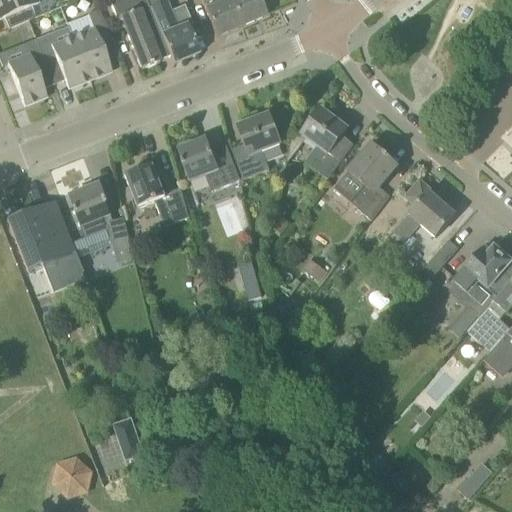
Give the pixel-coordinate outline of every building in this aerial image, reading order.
[(50,0),(0,0),(0,16),(2,16),(4,21),(9,31),(35,20),(50,13),(52,3),(50,0)] [(129,0),(113,7),(111,4),(110,4),(117,23),(122,21),(141,71),(159,64),(159,63),(169,58),(170,58),(144,0),(129,0)] [(144,0),(170,58),(174,67),(198,57),(199,56),(198,53),(187,29),(192,27),(184,8),(172,14),(171,14),(167,5),(164,0),(144,0)] [(216,39),(241,28),(230,1),(229,0),(200,0),(206,12),(205,12),(216,39)] [(258,0),(233,0),(230,1),(241,28),(266,18),(258,0)] [(94,31),(72,39),(89,81),(105,75),(103,68),(108,66),(99,43),(110,38),(105,26),(99,11),(89,15),(88,16),(88,17),(94,31)] [(53,56),(43,60),(53,87),(64,83),(69,81),(72,88),(89,81),(72,39),(50,48),(53,56)] [(29,56),(7,66),(23,107),(41,100),(38,93),(43,91),(53,87),(43,60),(32,64),(29,56)] [(328,182),(354,147),(352,148),(341,140),(348,131),(322,112),(303,137),(319,149),(306,165),(328,182)] [(281,148),(269,117),(239,128),(247,148),(232,153),(243,183),(270,173),(263,154),(281,148)] [(241,183),(227,148),(226,149),(227,149),(212,155),(207,141),(179,152),(183,163),(182,164),(190,184),(206,178),(212,194),(241,183)] [(373,147),(347,177),(337,188),(352,203),(351,204),(371,222),(391,200),(379,189),(398,167),(386,157),(385,158),(373,147)] [(132,175),(126,178),(127,181),(138,211),(156,204),(165,229),(166,230),(190,221),(181,194),(167,200),(165,196),(154,167),(132,175)] [(436,240),(456,217),(430,195),(433,193),(420,182),(406,199),(417,209),(394,235),(405,244),(416,231),(420,226),(436,240)] [(135,261),(125,221),(114,223),(107,207),(109,206),(107,201),(105,201),(100,189),(101,188),(101,187),(84,194),(84,195),(72,199),(71,198),(70,199),(86,239),(109,230),(118,266),(135,261)] [(14,222),(11,223),(31,274),(38,292),(78,277),(75,271),(65,242),(53,246),(47,228),(44,229),(43,226),(42,225),(43,224),(38,211),(24,217),(24,218),(15,222),(14,223),(14,222)] [(281,237),(291,226),(282,219),(273,230),(281,237)] [(434,279),(459,252),(449,243),(425,270),(434,279)] [(456,285),(453,288),(473,307),(469,311),(479,320),(511,283),(511,266),(511,264),(508,262),(509,258),(503,252),(499,253),(495,250),(491,255),(485,250),(454,283),(456,285)] [(319,283),(326,274),(309,262),(303,271),(319,283)] [(251,267),(238,271),(248,306),(261,303),(251,267)] [(511,283),(479,320),(467,334),(492,355),(508,337),(508,336),(496,326),(511,308),(511,283)] [(292,302),(278,319),(289,328),(303,310),(292,302)] [(492,355),(483,365),(498,378),(506,377),(511,372),(511,371),(511,331),(511,332),(508,336),(508,337),(492,355)] [(424,413),(415,423),(422,430),(431,420),(424,413)] [(123,457),(142,450),(135,427),(133,427),(116,433),(123,457)] [(379,477),(389,467),(368,446),(358,456),(379,477)] [(171,449),(165,452),(167,459),(174,456),(171,449)] [(56,468),(52,487),(68,502),(83,498),(89,496),(94,474),(78,460),(57,466),(56,468)] [(400,511),(418,498),(398,472),(380,486),(400,511)] [(467,485),(459,494),(469,502),(477,494),(467,485)]
